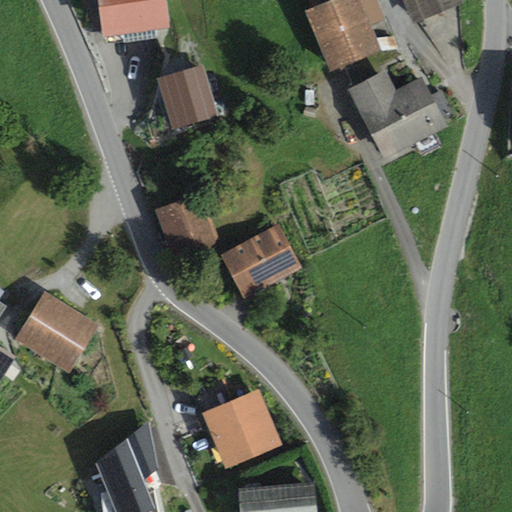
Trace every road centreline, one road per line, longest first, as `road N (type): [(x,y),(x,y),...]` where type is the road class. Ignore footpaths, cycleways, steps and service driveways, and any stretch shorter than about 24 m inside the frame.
road 1 (tertiary): [(52,0),(164,281),(263,356),(310,407),(356,511)]
road 2 (tertiary): [(436,511),(438,310),(495,48),(491,0)]
